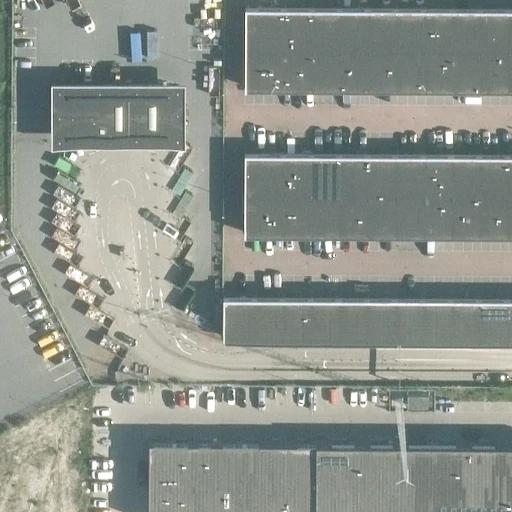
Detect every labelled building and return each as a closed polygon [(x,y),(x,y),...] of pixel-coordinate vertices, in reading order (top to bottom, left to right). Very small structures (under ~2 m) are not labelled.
[(511,7),(244,6),(244,7),(244,88),(511,89),(511,7)] [(172,90),(62,90),(62,137),(74,137),(74,127),(81,127),(81,132),(173,132),(172,90)] [(511,151),(244,150),(244,151),(243,232),(511,233),(511,151)] [(511,295),(222,294),(222,295),(222,336),(511,337),(511,295)] [(0,511),(91,511),(92,410),(67,410),(0,444),(0,511)] [(511,511),(511,439),(148,438),(147,511),(511,511)]
